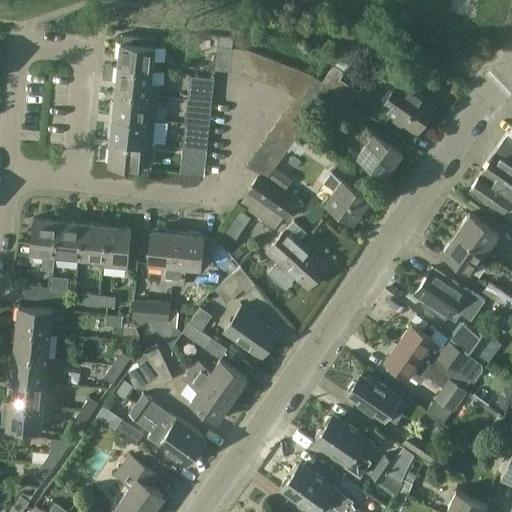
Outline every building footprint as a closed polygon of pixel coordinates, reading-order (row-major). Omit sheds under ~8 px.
[(117,67),(152,71),(155,37),(121,34),(117,67)] [(214,70),(229,71),(231,48),(216,46),(214,70)] [(229,71),(242,73),(247,49),(231,48),(229,71)] [(242,73),(255,78),(264,56),(247,49),(242,73)] [(278,61),(264,56),(255,78),(269,83),(278,61)] [(269,83),(283,89),(291,67),(278,61),(269,83)] [(344,73),(333,65),(321,82),(330,89),(350,102),(357,92),(339,79),(344,73)] [(151,84),(152,71),(117,67),(115,91),(158,96),(159,85),(151,84)] [(283,89),(294,97),(295,98),(296,96),(311,75),(291,67),(283,89)] [(315,109),(330,89),(321,82),(311,75),(296,96),(315,109)] [(397,82),(380,106),(416,131),(433,107),(397,82)] [(211,103),(212,90),(188,88),(187,100),(211,103)] [(155,120),(158,96),(115,91),(113,115),(155,120)] [(296,96),(295,98),(294,97),(288,106),(308,120),(315,109),(296,96)] [(288,106),(281,116),(301,130),(308,120),(288,106)] [(184,125),(208,127),(209,115),(186,112),(184,125)] [(153,144),(155,120),(113,115),(110,140),(145,143),(153,144)] [(294,140),(301,130),(281,116),(274,126),(294,140)] [(363,125),(355,137),(365,144),(356,156),(385,176),(401,153),(363,125)] [(274,126),(267,136),(287,150),(294,140),(274,126)] [(482,171),(511,191),(511,138),(507,135),(497,149),(482,171)] [(206,151),(207,139),(183,136),(182,149),(206,151)] [(280,159),(287,150),(267,136),(260,145),(280,159)] [(142,168),(145,143),(110,140),(108,164),(142,168)] [(260,145),(253,155),(273,169),(280,159),(260,145)] [(258,173),(266,179),(273,169),(253,155),(246,165),(258,173)] [(203,176),(205,163),(181,161),(179,173),(203,176)] [(292,178),(276,167),(268,179),(284,190),(292,178)] [(510,216),(511,213),(511,191),(482,171),(469,189),(501,212),(502,211),(510,216)] [(330,172),(322,183),(333,190),(324,202),(352,222),(369,199),(330,172)] [(299,203),(266,179),(258,173),(237,202),(274,229),(283,216),(288,220),(299,203)] [(455,233),(483,253),(497,233),(469,213),(455,233)] [(52,271),(54,255),(57,221),(32,218),(29,253),(44,254),(42,270),(52,271)] [(286,290),(297,278),(306,287),(327,265),(299,240),(307,232),(294,220),(266,250),(277,260),(276,261),(278,262),(268,273),(286,290)] [(82,223),(57,221),(54,255),(78,258),(82,223)] [(106,225),(82,223),(78,258),(103,260),(106,225)] [(131,228),(106,225),(103,260),(105,260),(104,268),(126,270),(131,228)] [(171,284),(177,233),(165,231),(166,229),(155,228),(155,230),(150,230),(147,263),(161,264),(159,283),(171,284)] [(177,233),(171,284),(182,285),(184,267),(199,268),(202,235),(199,235),(199,233),(189,231),(188,234),(177,233)] [(470,272),(483,253),(455,233),(441,253),(470,272)] [(431,267),(422,280),(473,314),(483,299),(465,287),(464,289),(431,267)] [(225,303),(242,289),(231,274),(213,289),(225,303)] [(473,314),(422,280),(413,293),(423,299),(420,303),(447,321),(449,317),(458,322),(463,314),(470,319),(473,314)] [(504,307),(511,297),(488,281),(481,291),(490,298),(500,305),(504,307)] [(24,298),(44,300),(46,287),(25,285),(24,298)] [(46,287),(44,300),(65,303),(66,292),(50,290),(51,287),(46,287)] [(98,306),(99,296),(83,294),(82,304),(98,306)] [(99,296),(98,306),(114,307),(114,297),(99,296)] [(168,320),(170,302),(134,299),(132,317),(168,320)] [(15,330),(50,333),(52,309),(17,305),(15,330)] [(241,305),(223,331),(260,358),(277,333),(256,318),(257,317),(241,305)] [(121,317),(106,315),(105,326),(121,327),(121,317)] [(477,334),(461,321),(449,337),(465,349),(467,346),(478,354),(489,339),(479,331),(477,334)] [(188,322),(181,332),(204,347),(211,337),(188,322)] [(411,324),(398,342),(420,357),(449,377),(464,387),(470,378),(473,380),(485,364),(471,354),(447,338),(441,346),(432,340),(433,339),(430,337),(411,324)] [(12,354),(47,358),(50,333),(15,330),(12,354)] [(420,357),(398,342),(385,360),(407,376),(408,376),(410,375),(421,383),(426,375),(427,376),(442,386),(434,398),(451,410),(465,390),(463,388),(464,387),(449,377),(420,357)] [(155,344),(144,349),(157,377),(160,382),(171,377),(155,344)] [(147,382),(157,377),(144,349),(137,361),(138,364),(147,382)] [(112,365),(120,371),(130,358),(121,352),(112,365)] [(10,378),(45,382),(47,358),(12,354),(10,378)] [(195,359),(189,368),(232,399),(239,389),(241,391),(247,382),(244,380),(247,378),(219,358),(210,370),(195,359)] [(120,371),(112,365),(103,378),(111,384),(120,371)] [(232,399),(189,368),(183,378),(198,389),(189,401),(216,420),(219,416),(221,418),(227,410),(225,408),(232,399)] [(383,418),(397,398),(387,391),(388,389),(376,381),(374,384),(360,375),(354,383),(351,383),(347,389),(348,393),(347,395),(372,413),(373,411),(383,418)] [(7,403),(42,406),(45,382),(10,378),(7,403)] [(507,410),(511,397),(511,387),(511,388),(510,387),(508,387),(506,387),(505,388),(503,389),(501,390),(500,391),(499,392),(498,394),(497,396),(497,398),(497,400),(498,402),(498,403),(499,405),(500,406),(502,408),(503,409),(505,409),(507,410)] [(133,408),(195,451),(204,438),(143,394),(133,408)] [(80,410),(88,416),(97,403),(89,397),(80,410)] [(1,427),(5,427),(40,431),(42,406),(7,403),(3,402),(1,427)] [(195,451),(133,408),(128,414),(135,420),(134,422),(150,432),(147,437),(185,465),(195,451)] [(88,416),(80,410),(71,423),(79,429),(88,416)] [(323,428),(371,462),(372,460),(368,457),(376,446),(375,445),(365,438),(365,437),(333,415),(331,418),(327,417),(323,424),(324,427),(323,428)] [(144,434),(123,419),(115,429),(136,444),(144,434)] [(322,430),(319,430),(314,436),(315,439),(314,442),(347,464),(349,465),(347,468),(360,477),(371,462),(323,428),(322,430)] [(439,451),(412,433),(406,443),(433,460),(439,451)] [(42,463),(51,469),(60,456),(51,450),(42,463)] [(511,481),(511,450),(500,476),(511,481)] [(393,461),(384,454),(377,464),(387,471),(401,480),(405,470),(393,462),(393,461)] [(150,511),(162,495),(148,486),(156,474),(129,455),(116,474),(131,484),(116,504),(118,506),(113,511),(150,511)] [(342,511),(350,502),(340,495),(342,493),(332,486),(333,485),(301,462),(299,464),(295,464),(291,469),(293,473),(291,475),(342,511)] [(51,469),(42,463),(33,476),(42,482),(51,469)] [(377,464),(370,474),(379,481),(387,471),(377,464)] [(313,511),(311,511),(342,511),(291,475),(289,478),(286,478),(282,483),(283,486),(281,489),(313,511)] [(407,494),(412,483),(403,479),(402,481),(397,492),(399,493),(406,497),(407,494)] [(455,490),(444,511),(482,511),(486,505),(455,490)] [(400,510),(406,497),(399,493),(393,507),(400,510)] [(10,509),(15,511),(20,511),(28,501),(20,495),(10,509)] [(362,511),(350,502),(342,511),(362,511)]
